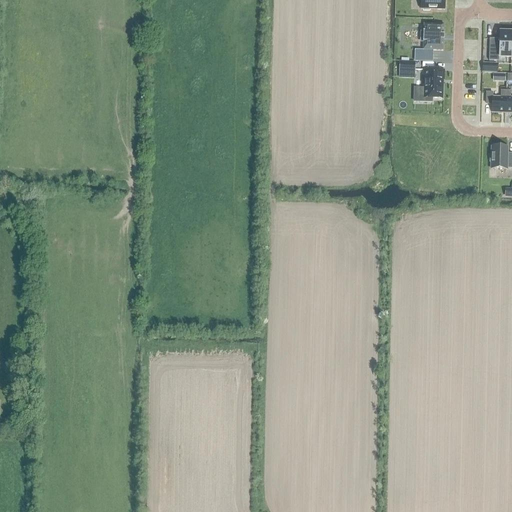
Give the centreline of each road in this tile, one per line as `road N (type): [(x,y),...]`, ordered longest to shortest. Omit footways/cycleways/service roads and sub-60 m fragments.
road 1 (track): [(0,204),(21,248),(24,392)]
road 2 (residential): [(511,130),(462,128),(456,119),(459,13),(479,13)]
